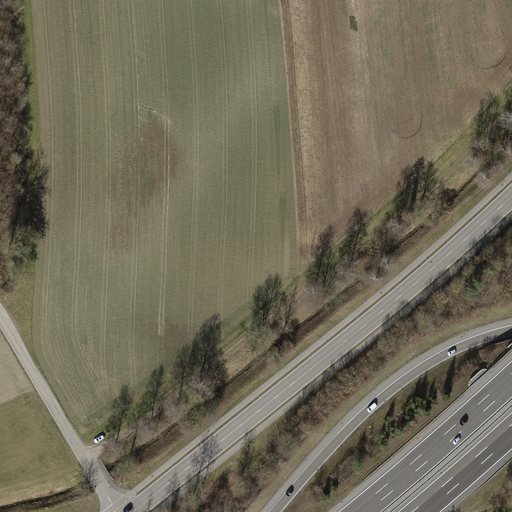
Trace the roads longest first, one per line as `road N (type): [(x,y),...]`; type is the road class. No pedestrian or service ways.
road 1 (track): [(511,110),(377,235),(162,407),(84,458)]
road 2 (primary): [(133,511),(511,197)]
road 3 (motorway): [(511,330),(462,346),(388,392),(275,511)]
road 4 (tertiary): [(117,511),(0,316)]
road 5 (motorway): [(511,379),(360,511)]
road 6 (motorway): [(419,511),(511,431)]
